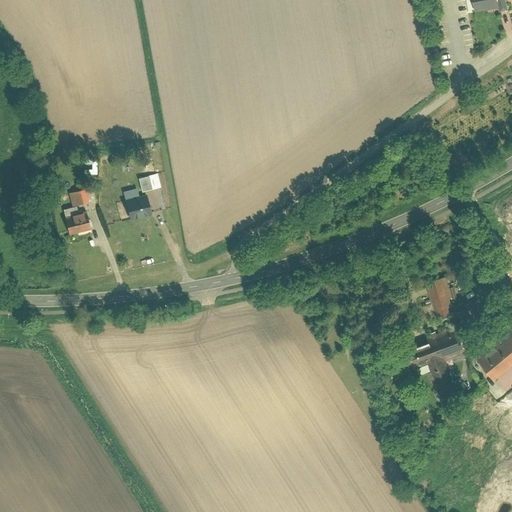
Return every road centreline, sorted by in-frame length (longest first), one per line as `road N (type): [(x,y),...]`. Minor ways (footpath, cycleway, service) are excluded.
road 1 (residential): [(232,277),(237,246),(511,41)]
road 2 (tertiary): [(511,161),(371,234),(232,277)]
road 3 (track): [(137,0),(188,265),(182,270)]
road 4 (tertiary): [(232,277),(93,297),(0,299)]
